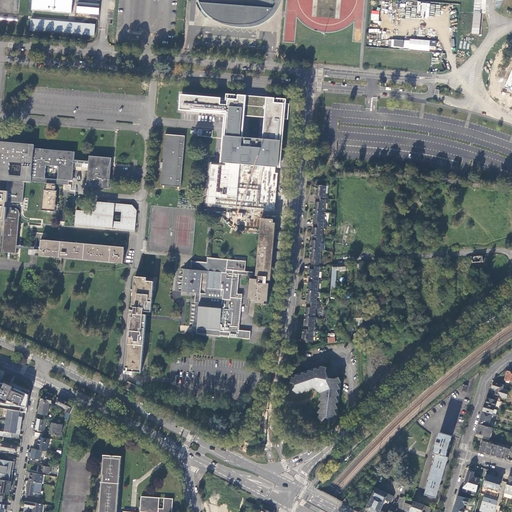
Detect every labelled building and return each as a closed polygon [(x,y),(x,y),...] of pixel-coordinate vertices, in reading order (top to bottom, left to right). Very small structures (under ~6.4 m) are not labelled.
[(32,0),(31,10),(32,10),(36,11),(54,12),(72,14),(72,0),(32,0)] [(197,0),(198,1),(199,5),(202,10),(204,13),(208,17),(213,20),(218,21),(222,23),(227,24),(232,25),(238,25),(245,25),(250,25),(254,24),(259,22),(263,19),(268,16),(271,12),(274,8),(276,3),(276,0),(197,0)] [(99,15),(100,4),(77,2),(76,13),(86,14),(90,14),(99,15)] [(371,10),(371,20),(379,20),(379,10),(371,10)] [(94,36),(95,36),(96,25),(84,24),(83,24),(81,23),(69,22),(58,21),(56,21),(54,21),(43,20),(42,20),(32,19),(31,30),(32,30),(42,31),(43,31),(53,32),(55,32),(56,33),(57,33),(67,34),(68,34),(69,34),(80,35),(81,35),(82,35),(83,35),(94,36)] [(436,51),(436,41),(410,38),(409,40),(391,39),(391,48),(436,51)] [(223,112),(221,135),(220,161),(220,163),(217,163),(215,163),(209,162),(206,204),(212,204),(216,205),(262,208),(276,209),(277,197),(280,167),(287,92),(256,90),(226,87),(226,92),(183,88),(181,109),(223,112)] [(186,136),(166,134),(163,162),(163,169),(161,185),(181,187),(186,136)] [(34,148),(4,145),(0,144),(0,220),(5,221),(7,221),(8,207),(7,207),(7,204),(7,201),(23,202),(26,181),(48,183),(47,185),(47,188),(47,189),(45,189),(43,210),(56,211),(58,191),(56,191),(56,189),(57,186),(56,186),(56,184),(69,185),(70,181),(73,181),(74,167),(82,167),(83,164),(90,164),(89,168),(87,187),(109,188),(113,158),(91,156),(90,161),(75,160),(75,152),(34,148)] [(318,198),(327,199),(328,196),(326,196),(327,186),(321,185),(317,186),(317,192),(318,192),(318,198)] [(327,203),(327,199),(318,198),(317,205),(315,204),(315,211),(324,212),(325,203),(327,203)] [(75,226),(135,231),(137,211),(133,205),(96,202),(95,212),(77,211),(75,226)] [(7,221),(5,221),(2,253),(17,254),(17,247),(17,245),(20,214),(20,212),(20,211),(19,210),(18,209),(16,208),(8,207),(7,221)] [(324,222),(324,212),(315,211),(314,218),(315,218),(315,224),(325,225),(326,222),(324,222)] [(257,272),(256,276),(258,276),(258,279),(251,279),(249,299),(256,300),(256,303),(265,303),(265,305),(268,305),(270,284),(268,283),(268,280),(271,280),(277,223),(274,223),(275,220),(262,218),(257,271),(257,272)] [(325,229),(325,225),(315,224),(314,231),(313,231),(312,237),(314,237),(322,237),(323,229),(325,229)] [(342,235),(341,246),(353,247),(353,243),(356,243),(355,236),(342,235)] [(323,241),(324,237),(322,237),(314,237),(313,243),(312,243),(311,249),(321,250),(321,248),(321,243),(322,241),(323,241)] [(124,247),(72,242),(70,258),(123,263),(124,247)] [(321,250),(311,249),(310,256),(312,256),(311,262),(320,263),(322,263),(322,259),(320,259),(321,253),(321,250)] [(245,270),(247,261),(208,257),(207,262),(203,262),(197,261),(192,261),(191,269),(184,268),(181,291),(196,293),(200,293),(199,303),(197,333),(199,334),(216,335),(251,338),(251,331),(239,330),(241,311),(243,289),(244,283),(244,275),(256,276),(257,272),(257,271),(245,270)] [(423,264),(423,274),(434,274),(434,263),(423,264)] [(346,269),(345,264),(333,265),(331,287),(335,287),(336,270),(346,269)] [(321,270),(321,266),(319,266),(311,265),(310,271),(309,271),(308,278),(310,278),(319,279),(320,270),(321,270)] [(129,371),(142,372),(146,332),(147,318),(147,317),(147,315),(144,314),(144,312),(152,312),(152,301),(153,292),(154,286),(154,282),(153,282),(147,281),(147,277),(135,277),(133,303),(133,307),(135,307),(135,310),(131,310),(126,367),(129,367),(129,371)] [(320,283),(321,279),(319,279),(310,278),(309,285),(308,284),(307,291),(318,291),(319,283),(320,283)] [(307,303),(318,304),(319,300),(317,300),(318,291),(307,291),(307,297),(308,297),(307,303)] [(467,305),(475,299),(474,294),(466,297),(467,305)] [(304,316),(315,317),(316,308),(318,308),(318,304),(307,303),(306,309),(305,309),(304,316)] [(363,312),(364,312),(364,308),(357,308),(357,310),(353,310),(354,325),(356,325),(356,321),(363,320),(363,312)] [(313,330),(316,330),(316,326),(314,326),(315,317),(304,316),(304,322),(305,322),(305,329),(313,330)] [(313,330),(305,329),(303,329),(302,334),(304,335),(303,341),(309,342),(312,340),(312,337),(313,330)] [(335,342),(335,334),(330,333),(330,331),(327,331),(325,342),(326,342),(326,343),(335,342)] [(318,392),(318,396),(337,397),(340,379),(339,379),(338,376),(334,378),(327,377),(325,370),(326,367),(323,366),(323,364),(292,376),(291,382),(296,383),(297,386),(293,390),(298,394),(315,388),(318,392)] [(5,384),(0,381),(0,405),(1,405),(10,407),(10,405),(27,407),(29,394),(14,388),(15,386),(6,382),(5,384)] [(125,387),(134,392),(137,386),(128,381),(125,387)] [(503,390),(504,386),(494,383),(492,388),(495,389),(494,391),(496,391),(495,395),(507,398),(509,391),(506,391),(503,390)] [(38,414),(47,415),(49,403),(51,403),(52,398),(42,396),(38,414)] [(337,397),(318,396),(315,416),(320,420),(323,416),(326,416),(328,421),(334,418),(337,397)] [(74,406),(59,398),(56,403),(65,407),(64,408),(67,410),(66,412),(70,414),(74,406)] [(487,398),(483,411),(493,414),(495,409),(497,401),(487,398)] [(4,432),(20,434),(20,431),(19,430),(19,428),(21,428),(22,419),(21,419),(21,416),(22,416),(23,413),(8,410),(4,432)] [(483,411),(481,417),(491,420),(492,416),(495,417),(496,415),(493,414),(483,411)] [(481,417),(479,424),(492,428),(493,426),(491,425),(491,424),(490,424),(491,420),(481,417)] [(44,431),(46,420),(38,419),(36,429),(44,431)] [(60,436),(63,425),(51,423),(49,434),(60,436)] [(479,424),(476,436),(489,440),(493,428),(492,428),(479,424)] [(425,494),(436,498),(449,457),(446,457),(453,436),(440,432),(439,437),(435,448),(434,453),(437,454),(425,494)] [(49,439),(42,437),(39,437),(37,449),(47,451),(49,439)] [(479,451),(490,455),(494,444),(494,443),(490,441),(489,443),(483,441),(479,451)] [(17,452),(18,446),(2,443),(1,449),(10,451),(9,453),(13,453),(14,451),(17,452)] [(490,455),(502,458),(504,447),(498,445),(498,444),(495,443),(495,445),(494,444),(490,455)] [(502,458),(507,460),(509,452),(511,452),(511,446),(506,445),(505,448),(504,447),(502,458)] [(37,449),(32,448),(30,458),(36,459),(36,458),(40,459),(41,455),(46,456),(47,451),(37,449)] [(117,511),(118,507),(122,457),(104,455),(102,473),(102,475),(103,476),(103,480),(103,482),(102,482),(99,511),(117,511)] [(8,461),(0,459),(0,479),(11,481),(13,473),(12,473),(13,471),(15,462),(8,461)] [(50,473),(51,467),(44,466),(40,465),(39,471),(50,473)] [(462,492),(466,493),(467,490),(476,492),(477,489),(478,489),(478,488),(477,487),(480,479),(473,477),(474,473),(469,471),(462,492)] [(42,483),(44,475),(31,472),(29,481),(42,483)] [(502,479),(486,475),(483,486),(499,491),(502,479)] [(9,494),(11,481),(0,479),(0,492),(5,493),(9,494)] [(41,493),(42,483),(29,481),(27,495),(33,496),(33,492),(41,493)] [(376,488),(366,509),(372,511),(380,511),(381,511),(383,507),(384,504),(385,504),(387,501),(390,502),(393,496),(376,488)] [(467,507),(469,499),(457,495),(452,511),(464,511),(466,507),(467,507)] [(139,511),(171,511),(173,499),(164,498),(163,509),(159,508),(159,498),(141,496),(140,507),(140,511),(139,511)] [(25,501),(24,507),(33,508),(33,509),(32,511),(41,511),(43,504),(25,501)] [(422,511),(425,505),(413,501),(412,505),(405,503),(403,508),(406,509),(405,511),(408,511),(409,511),(410,511),(411,511),(422,511)] [(480,511),(498,511),(500,506),(483,501),(480,511)]
